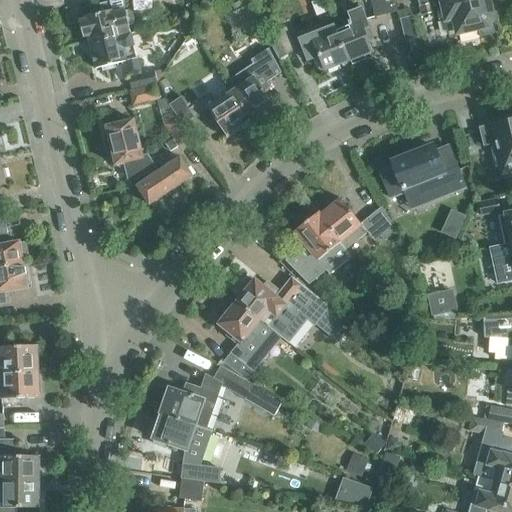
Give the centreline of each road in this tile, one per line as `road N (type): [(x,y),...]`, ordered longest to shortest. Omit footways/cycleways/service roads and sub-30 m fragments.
road 1 (residential): [(511,71),(393,100),(319,139),(113,348)]
road 2 (residential): [(113,348),(25,0)]
road 3 (residential): [(113,348),(104,511)]
